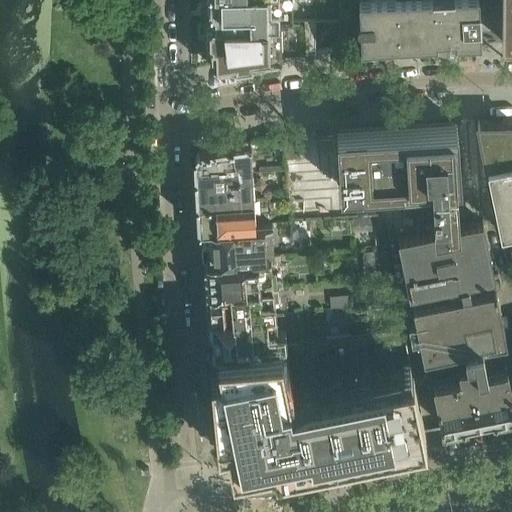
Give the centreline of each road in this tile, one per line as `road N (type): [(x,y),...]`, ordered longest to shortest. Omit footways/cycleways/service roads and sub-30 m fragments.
road 1 (residential): [(199,511),(182,405),(166,111)]
road 2 (residential): [(511,80),(369,86),(166,111)]
road 3 (residential): [(511,445),(340,480),(321,511)]
